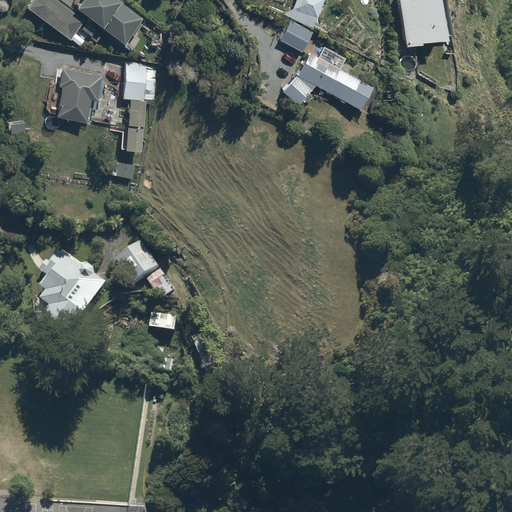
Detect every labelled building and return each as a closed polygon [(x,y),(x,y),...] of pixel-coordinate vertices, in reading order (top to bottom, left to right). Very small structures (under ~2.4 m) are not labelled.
[(58,0),(26,0),(24,4),(78,44),(84,36),(74,28),(82,17),(58,0)] [(121,0),(75,0),(72,5),(124,44),(144,17),(121,0)] [(233,0),(220,0),(227,9),(235,3),(233,0)] [(291,0),(286,16),(313,26),(322,0),(291,0)] [(394,0),(399,38),(439,33),(435,0),(394,0)] [(311,31),(285,18),(275,39),(301,52),(302,49),(311,31)] [(281,92),(299,102),(309,83),(357,109),(370,85),(303,50),(281,92)] [(155,66),(122,62),(118,96),(151,100),(155,66)] [(99,74),(58,66),(54,84),(61,86),(56,112),(84,118),(89,95),(95,96),(99,74)] [(124,121),(141,123),(144,100),(126,98),(124,121)] [(121,101),(108,99),(104,124),(116,126),(121,101)] [(141,123),(124,121),(121,146),(139,148),(141,123)] [(125,163),(112,155),(101,171),(114,179),(125,163)] [(139,241),(114,261),(132,283),(156,263),(139,241)] [(69,332),(106,281),(107,279),(57,243),(34,274),(40,278),(35,285),(43,290),(38,297),(48,304),(42,313),(69,332)] [(160,268),(144,280),(159,300),(175,287),(160,268)] [(178,312),(151,312),(150,329),(178,330),(178,312)]
